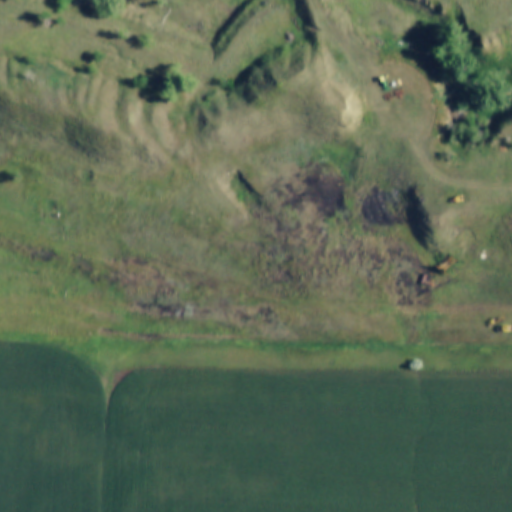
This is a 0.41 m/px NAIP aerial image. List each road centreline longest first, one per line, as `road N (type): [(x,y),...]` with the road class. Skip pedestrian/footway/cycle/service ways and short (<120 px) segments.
road 1 (track): [(0,217),(257,296),(511,304)]
road 2 (track): [(511,191),(459,189),(434,176),(418,159),(409,124)]
